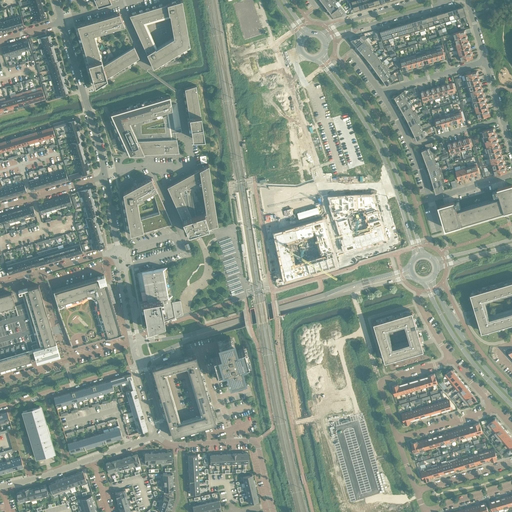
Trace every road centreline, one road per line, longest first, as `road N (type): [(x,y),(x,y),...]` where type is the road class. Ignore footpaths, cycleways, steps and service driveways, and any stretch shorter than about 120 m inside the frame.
road 1 (tertiary): [(142,362),(196,337),(412,275)]
road 2 (tertiary): [(409,268),(195,333),(138,341)]
road 3 (secondary): [(422,254),(395,169),(322,54)]
road 4 (secondary): [(316,58),(369,133),(415,257)]
road 5 (residential): [(380,93),(429,200),(511,175)]
road 6 (residential): [(359,389),(316,404),(345,504),(392,489)]
road 7 (secondary): [(423,281),(464,354),(511,406)]
road 8 (secondary): [(511,396),(471,350),(431,278)]
road 9 (residential): [(0,406),(137,365)]
road 10 (residential): [(271,504),(255,441),(183,444)]
road 11 (residential): [(131,341),(0,381)]
road 12 (residential): [(324,40),(442,2)]
road 13 (residential): [(118,251),(0,285)]
